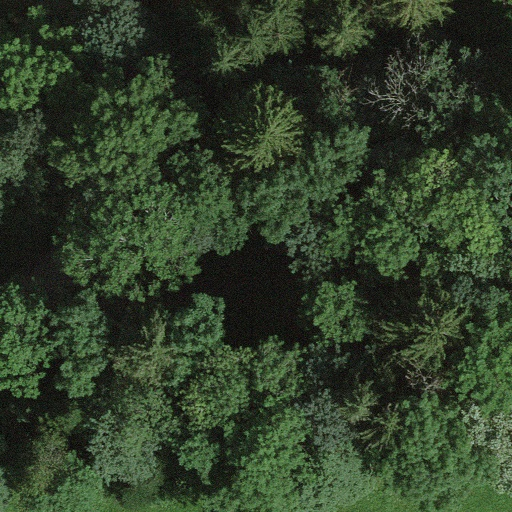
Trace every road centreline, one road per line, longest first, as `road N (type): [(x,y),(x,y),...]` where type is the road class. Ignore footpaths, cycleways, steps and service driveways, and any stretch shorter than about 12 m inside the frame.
road 1 (track): [(0,321),(143,185),(243,104),(323,73),(511,50)]
road 2 (track): [(511,252),(205,295),(22,305)]
